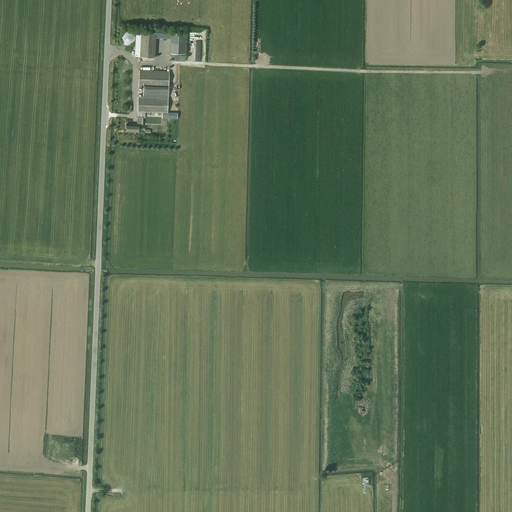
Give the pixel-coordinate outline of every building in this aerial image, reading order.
[(140,53),(140,57),(155,58),(156,38),(156,33),(141,32),(140,53)] [(141,86),(169,88),(169,71),(139,70),(139,86),(141,86)] [(169,88),(141,86),(141,91),(143,91),(143,96),(168,97),(169,88)] [(138,96),(137,112),(167,113),(168,98),(138,96)] [(142,126),(143,117),(137,117),(137,125),(126,124),(126,132),(138,132),(138,126),(142,126)]
